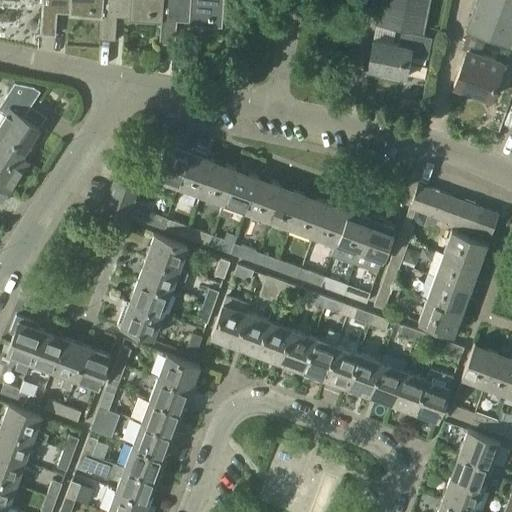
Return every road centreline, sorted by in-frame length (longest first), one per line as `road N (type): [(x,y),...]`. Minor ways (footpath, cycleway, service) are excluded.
road 1 (residential): [(511,178),(415,139),(127,80)]
road 2 (residential): [(400,476),(387,449),(257,400),(225,415),(188,511)]
road 3 (residential): [(0,287),(39,205),(127,80)]
road 4 (residential): [(127,80),(0,51)]
